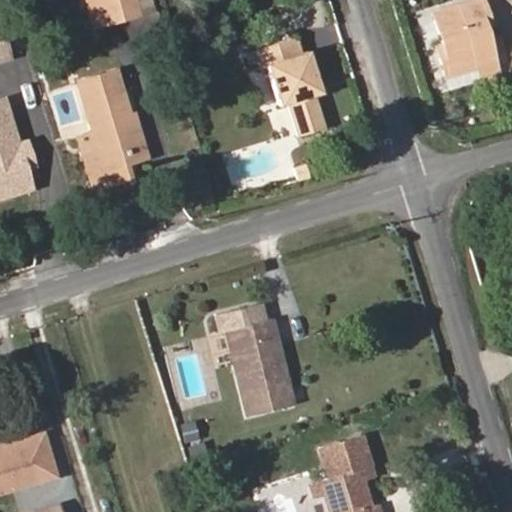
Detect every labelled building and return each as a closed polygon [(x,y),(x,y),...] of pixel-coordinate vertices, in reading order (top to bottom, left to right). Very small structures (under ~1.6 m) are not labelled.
[(31,0),(16,0),(27,29),(41,24),(31,0)] [(139,11),(135,0),(101,0),(108,20),(139,11)] [(481,18),(488,17),(483,0),(479,0),(433,15),(443,47),(447,58),(441,61),(446,78),(476,69),(496,63),(485,31),(481,18)] [(319,91),(307,46),(301,48),(297,33),(257,44),(263,62),(268,60),(280,102),(286,100),(295,131),(323,122),(315,92),(319,91)] [(447,58),(443,47),(437,50),(441,61),(447,58)] [(500,76),(496,63),(476,69),(479,82),(500,76)] [(136,146),(128,115),(115,70),(80,80),(94,128),(80,133),(87,161),(94,186),(126,177),(123,164),(119,151),(136,146)] [(2,102),(0,102),(0,187),(11,195),(28,190),(2,102)] [(135,112),(128,115),(136,146),(119,151),(123,164),(148,157),(135,112)] [(0,198),(11,195),(0,187),(0,198)] [(265,322),(267,321),(263,305),(216,317),(220,333),(226,332),(265,322)] [(269,342),(275,341),(270,321),(267,321),(265,322),(269,342)] [(285,380),(275,341),(269,342),(265,322),(226,332),(241,391),(246,411),(290,400),(285,380)] [(177,424),(182,442),(199,438),(194,420),(177,424)] [(0,491),(52,477),(40,436),(0,446),(0,491)] [(355,473),(369,468),(360,438),(318,450),(327,480),(309,486),(314,500),(324,497),(328,511),(378,511),(377,507),(367,510),(359,485),(355,473)] [(190,461),(207,457),(202,440),(186,443),(190,461)] [(373,481),(369,468),(355,473),(359,485),(373,481)]
